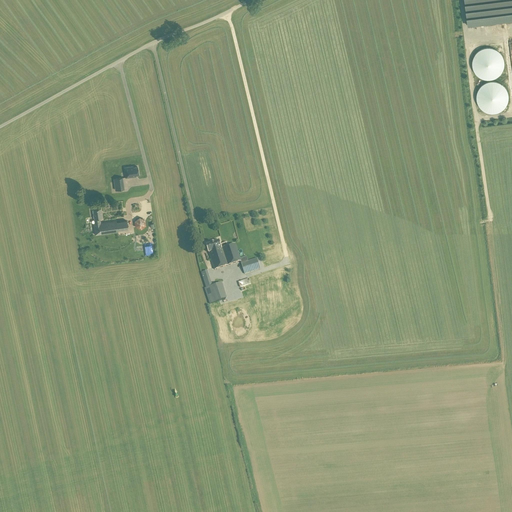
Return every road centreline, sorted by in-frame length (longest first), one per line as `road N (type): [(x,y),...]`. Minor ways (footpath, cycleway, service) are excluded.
road 1 (unclassified): [(0,125),(146,44),(248,0)]
road 2 (unknown): [(152,41),(207,264),(217,278),(241,274)]
road 3 (unknown): [(226,9),(288,262)]
